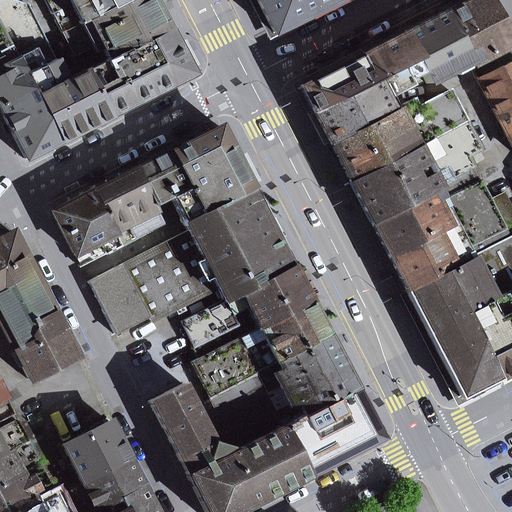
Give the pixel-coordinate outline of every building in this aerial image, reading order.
[(7,0),(0,0),(0,25),(25,74),(54,60),(27,5),(7,0)] [(43,0),(61,34),(65,31),(80,24),(79,23),(123,0),(43,0)] [(73,57),(98,44),(107,60),(168,28),(153,0),(123,0),(79,23),(80,24),(65,31),(76,53),(72,55),(73,57)] [(247,0),(267,40),(344,0),(336,0),(271,34),(254,0),(247,0)] [(254,0),(271,34),(336,0),(254,0)] [(467,64),(469,67),(511,46),(487,0),(467,0),(443,12),(468,62),(466,63),(467,64)] [(466,63),(468,62),(443,12),(403,33),(416,59),(415,59),(413,60),(426,84),(467,64),(466,63)] [(0,111),(25,160),(58,142),(24,75),(25,74),(0,25),(0,111)] [(109,117),(192,75),(168,28),(107,60),(85,70),(109,117)] [(415,59),(416,59),(403,33),(362,54),(371,72),(374,78),(378,76),(399,65),(400,67),(402,65),(413,60),(415,59)] [(362,54),(298,86),(311,111),(374,78),(371,72),(362,54)] [(54,60),(25,74),(24,75),(58,142),(109,117),(85,70),(65,80),(54,60)] [(511,61),(477,80),(496,118),(511,109),(511,61)] [(394,109),(398,107),(391,94),(409,84),(400,67),(399,65),(378,76),(374,78),(311,111),(327,143),(394,109)] [(414,148),(434,137),(465,121),(448,91),(418,107),(413,98),(398,107),(394,109),(327,143),(348,183),(414,148)] [(511,109),(496,118),(511,148),(511,109)] [(435,187),(471,168),(472,168),(466,156),(480,149),(465,121),(434,137),(414,148),(348,183),(368,223),(435,188),(435,187)] [(169,197),(183,224),(251,190),(243,174),(228,145),(218,126),(174,149),(169,151),(184,180),(187,188),(185,189),(169,197)] [(153,205),(169,197),(185,189),(187,188),(184,180),(169,151),(134,169),(153,205)] [(464,258),(465,259),(511,234),(511,212),(503,194),(489,200),(472,168),(471,168),(435,187),(435,188),(368,223),(369,223),(403,290),(464,258)] [(133,238),(162,223),(153,205),(134,169),(92,191),(114,232),(127,226),(133,238)] [(363,226),(368,223),(348,183),(342,186),(363,226)] [(183,224),(186,231),(216,290),(222,300),(222,302),(290,267),(251,190),(183,224)] [(119,246),(113,233),(114,232),(92,191),(51,212),(79,267),(119,246)] [(397,293),(403,290),(369,223),(363,226),(397,293)] [(166,316),(216,290),(186,231),(87,282),(114,335),(163,310),(166,316)] [(54,314),(12,233),(0,238),(0,324),(14,353),(34,343),(32,338),(37,327),(35,323),(54,314)] [(464,316),(463,315),(502,295),(511,289),(511,234),(465,259),(464,258),(403,290),(458,399),(496,379),(472,331),(464,316)] [(230,313),(245,306),(256,328),(308,302),(290,267),(222,302),(222,300),(180,322),(193,347),(236,325),(230,313)] [(472,331),(496,379),(511,371),(511,309),(510,310),(502,295),(463,315),(464,316),(472,331)] [(256,328),(190,362),(208,397),(325,336),(308,302),(256,328)] [(14,353),(28,380),(75,356),(54,314),(35,323),(37,327),(32,338),(34,343),(14,353)] [(303,416),(354,390),(325,336),(208,397),(225,430),(231,432),(286,404),(289,408),(296,404),(302,414),(303,416)] [(192,489),(204,511),(236,511),(258,501),(305,477),(280,427),(233,451),(213,445),(182,385),(148,402),(192,489)] [(236,511),(250,511),(386,442),(358,387),(354,390),(379,439),(305,477),(258,501),(236,511)] [(0,421),(13,415),(0,388),(0,421)] [(305,477),(379,439),(354,390),(303,416),(302,414),(280,427),(305,477)] [(0,456),(27,443),(16,421),(0,428),(0,456)] [(109,422),(62,446),(81,484),(128,460),(109,422)] [(0,456),(0,483),(21,473),(18,468),(36,459),(27,443),(0,456)] [(126,511),(154,511),(128,460),(81,484),(70,489),(82,511),(96,511),(107,507),(106,505),(119,498),(126,511)] [(21,473),(24,479),(42,470),(39,465),(21,473)] [(0,511),(25,511),(37,506),(37,505),(31,494),(49,485),(42,470),(24,479),(21,473),(0,483),(0,511)] [(62,511),(54,495),(37,505),(37,506),(25,511),(62,511)] [(126,511),(119,498),(106,505),(107,507),(109,511),(126,511)]
